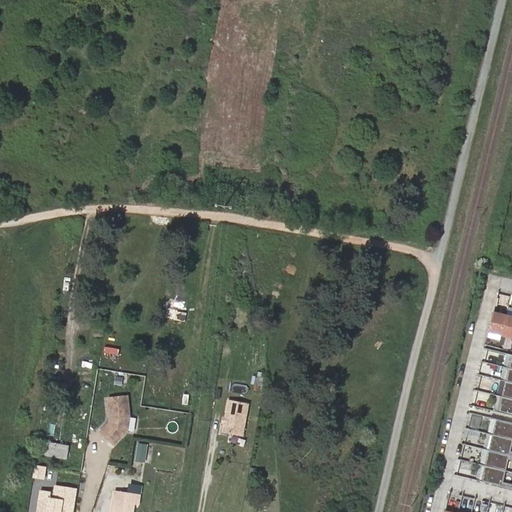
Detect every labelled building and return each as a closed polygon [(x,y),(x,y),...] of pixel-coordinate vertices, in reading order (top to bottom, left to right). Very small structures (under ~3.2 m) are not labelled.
[(502,335),(506,315),(494,312),(489,332),(502,335)] [(511,337),(511,316),(506,315),(502,335),(511,337)] [(511,398),(511,382),(506,381),(502,396),(511,398)] [(142,396),(139,406),(149,408),(151,398),(142,396)] [(511,415),(511,398),(502,396),(498,412),(511,415)] [(128,398),(108,400),(110,418),(110,424),(101,433),(115,447),(128,432),(130,419),(128,398)] [(228,415),(227,420),(225,431),(243,434),(249,402),(231,399),(228,415)] [(511,439),(511,422),(497,419),(493,435),(511,439)] [(511,455),(511,439),(493,435),(489,450),(511,455)] [(49,444),(47,456),(68,459),(70,447),(49,444)] [(148,445),(139,444),(137,462),(146,463),(148,445)] [(511,471),(511,455),(489,450),(485,465),(511,471)] [(511,488),(511,471),(485,465),(482,481),(511,488)] [(116,492),(114,502),(112,511),(133,511),(135,505),(139,506),(141,497),(116,492)]
